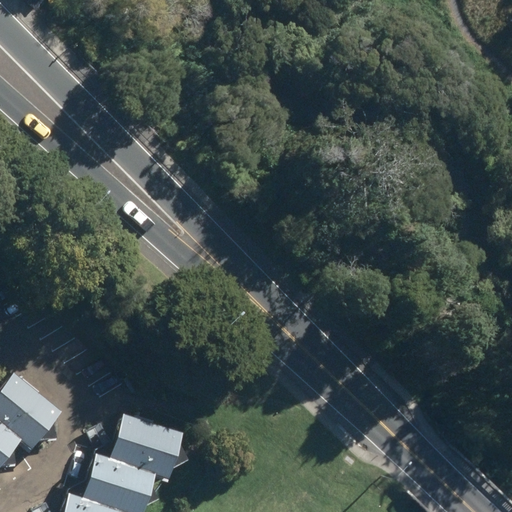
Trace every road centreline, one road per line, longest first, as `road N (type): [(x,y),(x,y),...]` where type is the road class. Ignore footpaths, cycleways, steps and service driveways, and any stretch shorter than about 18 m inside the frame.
road 1 (primary): [(0,31),(490,511)]
road 2 (primary): [(458,511),(0,94)]
